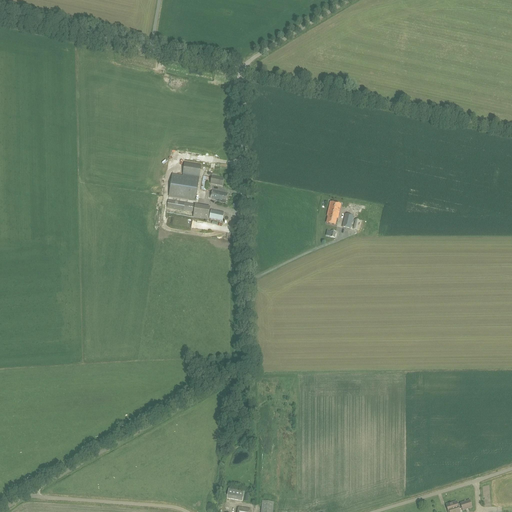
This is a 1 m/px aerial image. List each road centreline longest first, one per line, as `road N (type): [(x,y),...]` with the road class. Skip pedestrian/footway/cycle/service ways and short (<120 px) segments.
road 1 (unclassified): [(26,495),(244,368),(242,68)]
road 2 (track): [(511,131),(242,68)]
road 3 (unclassified): [(242,68),(0,16)]
road 4 (unclassified): [(26,495),(186,511)]
road 5 (unclassified): [(374,511),(511,468)]
road 6 (unclassified): [(242,68),(346,0)]
